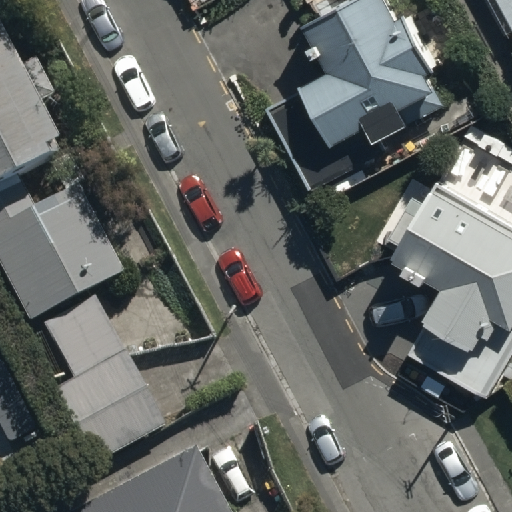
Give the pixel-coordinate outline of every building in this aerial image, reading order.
[(271,95),(313,180),(389,142),(380,123),(436,95),(427,76),(435,72),(426,52),(436,47),(412,0),(405,0),(400,3),(399,0),(309,0),(305,2),(330,51),(300,66),(306,78),(271,95)] [(511,22),(511,0),(489,0),(504,27),(511,22)] [(0,175),(48,151),(43,142),(56,135),(42,108),(54,102),(36,66),(23,72),(0,27),(0,175)] [(0,202),(0,261),(27,313),(119,266),(73,175),(30,197),(26,189),(0,202)] [(388,254),(442,285),(420,323),(426,326),(410,353),(480,393),(511,337),(511,233),(427,185),(388,254)] [(53,385),(92,457),(164,419),(95,292),(44,320),(73,374),(53,385)] [(229,511),(191,440),(53,511),(229,511)]
